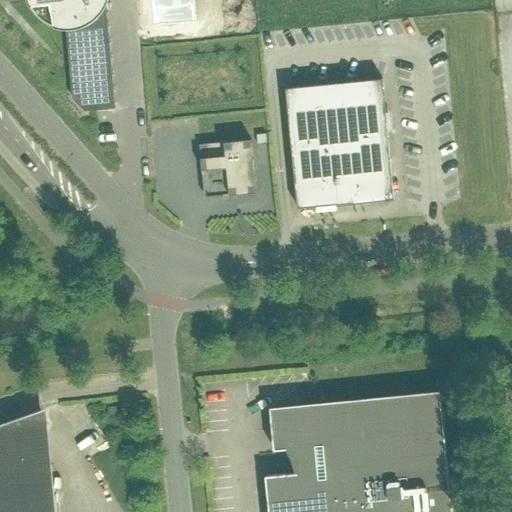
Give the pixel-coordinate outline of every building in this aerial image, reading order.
[(27,0),(29,4),(31,7),(33,11),(36,14),(38,17),(41,19),(45,22),(48,24),(51,25),(55,27),(59,28),(63,28),(67,29),(73,98),(85,111),(116,108),(112,68),(106,0),(27,0)] [(194,0),(154,0),(155,5),(153,5),(154,7),(155,7),(156,21),(155,21),(155,23),(197,19),(194,0)] [(392,179),(383,78),(286,88),(294,168),(298,208),(317,206),(336,204),(390,199),(394,198),(392,179)] [(251,139),(200,144),(204,180),(205,186),(211,186),(212,196),(257,192),(251,139)] [(269,508),(269,511),(452,511),(441,397),(311,409),(311,410),(275,414),(276,420),(277,425),(278,431),(280,436),(282,441),(285,446),(288,451),(291,456),(293,462),(295,467),(296,473),(266,475),(269,508)] [(47,427),(41,410),(0,425),(0,511),(57,511),(56,494),(54,494),(32,432),(47,427)]
